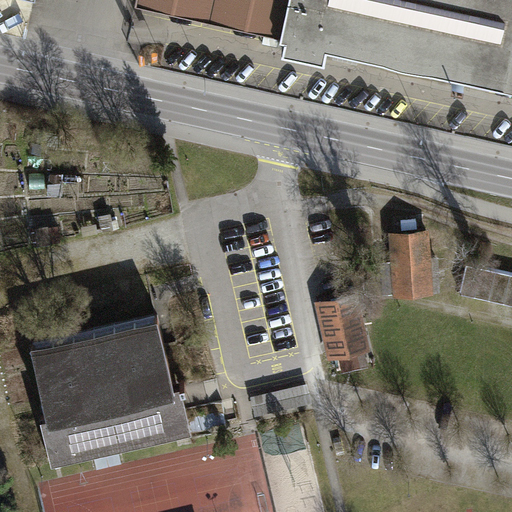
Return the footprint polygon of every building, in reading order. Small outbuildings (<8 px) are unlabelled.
[(511,86),(511,0),(135,0),(134,5),(511,86)] [(431,228),(391,231),(396,297),(436,294),(431,228)] [(511,298),(511,266),(468,261),(464,293),(511,298)] [(361,291),(317,300),(329,360),(373,351),(361,291)] [(159,314),(32,343),(49,416),(42,418),(54,468),(194,436),(183,387),(176,389),(159,314)] [(308,384),(252,396),(257,416),(312,404),(308,384)]
